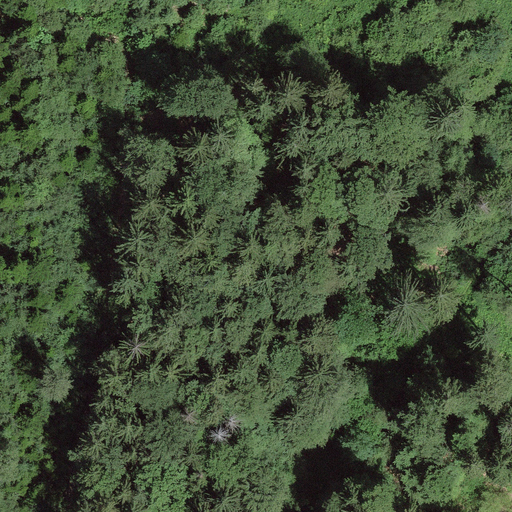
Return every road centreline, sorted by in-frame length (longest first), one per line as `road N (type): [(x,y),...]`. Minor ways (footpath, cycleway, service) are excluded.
road 1 (track): [(122,0),(123,157),(99,395),(75,511)]
road 2 (track): [(511,222),(326,511)]
